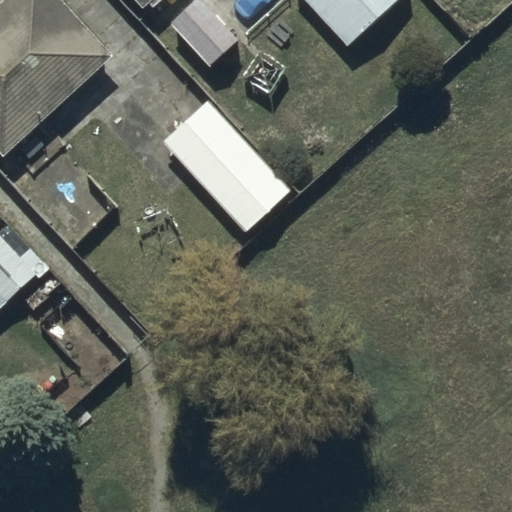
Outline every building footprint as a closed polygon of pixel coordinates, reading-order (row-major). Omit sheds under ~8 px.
[(0,0),(0,140),(3,144),(111,45),(69,0),(0,0)] [(239,33),(211,0),(180,0),(169,10),(209,58),(239,33)] [(389,0),(312,0),(348,38),(389,0)] [(164,134),(244,221),(288,181),(208,93),(164,134)] [(0,286),(6,294),(44,260),(23,236),(15,244),(0,227),(0,286)]
